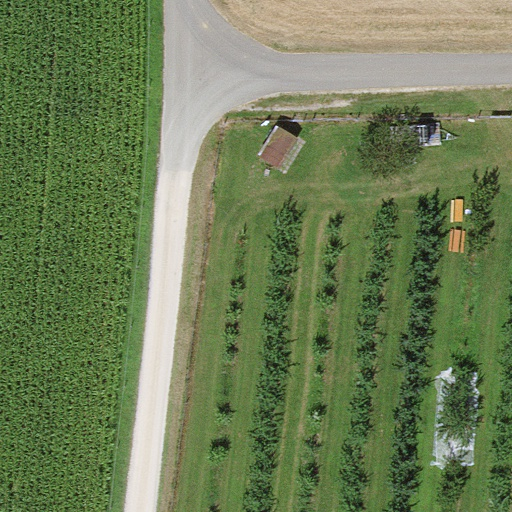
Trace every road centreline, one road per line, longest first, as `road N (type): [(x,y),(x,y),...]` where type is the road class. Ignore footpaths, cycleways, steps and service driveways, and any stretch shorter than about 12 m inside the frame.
road 1 (track): [(182,0),(185,77),(131,511)]
road 2 (track): [(185,77),(511,67)]
